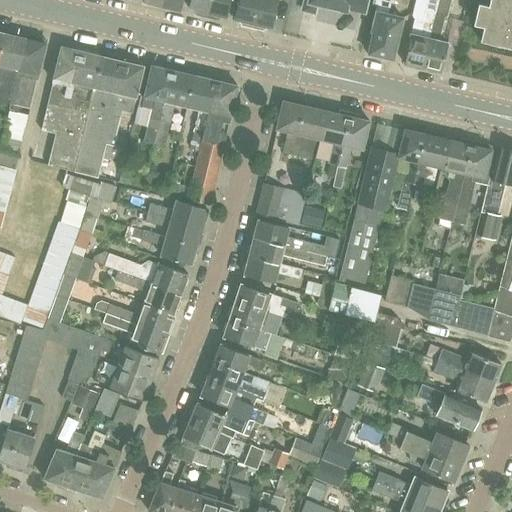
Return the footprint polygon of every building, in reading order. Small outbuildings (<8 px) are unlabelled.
[(162,0),(161,6),(180,11),(182,0),(162,0)] [(206,16),(209,0),(189,0),(188,8),(195,10),(194,12),(196,14),(206,16)] [(209,0),(206,16),(218,19),(220,18),(221,16),(227,17),(230,0),(209,0)] [(241,25),(251,27),(257,0),(238,0),(234,19),(240,21),(240,23),(241,25)] [(257,0),(251,27),(262,30),(265,28),(266,26),(267,26),(272,27),(278,0),(257,0)] [(305,0),(305,2),(315,5),(316,1),(344,8),(345,6),(363,10),(365,0),(305,0)] [(373,0),(372,4),(377,5),(370,31),(374,31),(368,55),(392,61),(403,18),(387,14),(390,2),(394,3),(394,0),(373,0)] [(429,0),(425,19),(415,17),(404,63),(422,67),(438,0),(429,0)] [(438,0),(422,67),(441,72),(448,44),(439,41),(445,16),(447,16),(450,0),(438,0)] [(511,0),(489,0),(488,5),(478,3),(473,24),(483,26),(479,40),(511,48),(511,0)] [(13,91),(25,38),(19,37),(16,33),(12,32),(9,35),(4,34),(0,49),(0,101),(9,104),(13,91)] [(41,42),(36,41),(25,38),(13,91),(9,104),(28,109),(35,82),(33,81),(34,77),(36,78),(44,45),(41,42)] [(84,52),(75,50),(61,46),(40,131),(59,136),(52,164),(75,170),(79,150),(102,56),(95,54),(93,51),(87,49),(84,52)] [(140,65),(138,61),(132,60),(129,62),(123,61),(124,58),(107,54),(106,57),(102,56),(79,150),(75,170),(96,175),(104,142),(113,144),(121,112),(131,114),(143,66),(140,65)] [(150,64),(143,95),(141,106),(152,109),(144,140),(154,143),(172,69),(150,64)] [(192,74),(172,69),(154,143),(164,145),(174,103),(184,105),(186,106),(194,75),(192,75),(192,74)] [(200,148),(216,80),(196,76),(194,75),(186,106),(188,106),(199,109),(190,146),(200,148)] [(223,144),(237,85),(218,80),(218,81),(216,80),(200,148),(221,153),(221,150),(223,144)] [(313,107),(314,103),(288,97),(287,101),(283,100),(276,128),(288,131),(284,152),(311,158),(316,137),(321,138),(329,111),(313,107)] [(338,164),(350,112),(339,109),(338,113),(329,111),(321,138),(334,142),(329,162),(338,164)] [(9,110),(0,146),(0,151),(17,155),(28,115),(9,110)] [(350,112),(338,164),(332,186),(341,188),(351,146),(362,148),(369,120),(359,118),(359,114),(350,112)] [(404,128),(398,153),(394,170),(396,170),(406,173),(398,207),(406,209),(413,182),(426,130),(415,127),(414,130),(404,128)] [(436,132),(426,130),(413,182),(421,184),(423,176),(434,179),(437,166),(443,167),(450,139),(435,136),(436,132)] [(450,139),(443,167),(445,168),(444,173),(449,180),(445,194),(443,193),(437,218),(439,218),(437,226),(450,229),(452,221),(472,141),(461,138),(460,141),(450,139)] [(474,181),(487,184),(495,149),(481,146),(481,143),(472,141),(452,221),(464,224),(474,181)] [(398,153),(371,146),(339,282),(364,289),(383,209),(386,210),(396,170),(394,170),(398,153)] [(511,184),(511,150),(499,147),(499,150),(495,149),(487,184),(480,212),(483,212),(477,235),(496,240),(502,215),(497,214),(505,183),(511,184)] [(205,203),(209,204),(221,153),(200,148),(188,199),(205,203)] [(0,225),(3,226),(19,157),(0,152),(0,225)] [(122,169),(119,182),(143,187),(146,175),(122,169)] [(64,185),(73,188),(93,195),(98,184),(68,173),(64,185)] [(93,195),(104,199),(111,202),(117,186),(99,179),(98,184),(93,195)] [(169,182),(167,191),(186,196),(188,187),(169,182)] [(305,193),(266,184),(263,183),(255,214),(297,224),(300,212),(305,193)] [(73,188),(69,199),(89,207),(93,195),(73,188)] [(104,199),(93,195),(89,207),(87,213),(98,216),(104,199)] [(69,199),(65,210),(85,218),(87,213),(89,207),(69,199)] [(205,221),(208,211),(206,211),(207,208),(176,200),(174,209),(151,202),(148,211),(201,226),(203,220),(205,221)] [(61,221),(81,229),(85,218),(65,210),(61,221)] [(196,243),(199,244),(202,234),(199,233),(201,226),(148,211),(146,220),(169,227),(166,235),(166,236),(196,244),(196,243)] [(324,218),(300,212),(297,224),(321,230),(324,218)] [(85,218),(81,229),(81,230),(92,234),(98,216),(87,213),(85,218)] [(254,231),(253,237),(327,255),(329,246),(286,235),(288,226),(257,219),(257,221),(254,223),(252,228),(254,231)] [(77,239),(81,230),(81,229),(61,221),(57,232),(77,239)] [(161,255),(187,262),(191,264),(191,261),(194,260),(196,254),(194,251),(196,244),(166,236),(166,235),(134,226),(131,236),(164,245),(161,255)] [(81,230),(77,239),(73,250),(72,252),(84,256),(92,234),(81,230)] [(73,250),(77,239),(57,232),(53,242),(73,250)] [(511,232),(508,250),(500,285),(494,307),(487,334),(486,336),(509,342),(511,334),(511,290),(508,289),(511,279),(511,232)] [(324,264),(327,255),(253,237),(251,244),(248,245),(246,251),(248,254),(248,255),(279,263),(279,262),(281,253),(324,264)] [(53,242),(49,253),(69,260),(72,252),(73,250),(53,242)] [(0,307),(3,295),(0,293),(14,255),(0,250),(0,307)] [(76,277),(84,256),(72,252),(69,260),(65,271),(65,273),(76,277)] [(109,252),(104,264),(118,269),(129,273),(181,292),(183,286),(187,285),(188,280),(187,277),(188,274),(158,263),(158,265),(147,261),(139,263),(109,252)] [(65,271),(69,260),(49,253),(45,263),(65,271)] [(279,263),(248,255),(246,262),(243,263),(242,269),(244,272),(243,274),(274,282),(277,272),(300,278),(302,268),(279,262),(279,263)] [(65,273),(65,271),(45,263),(41,273),(61,281),(65,273)] [(114,277),(126,281),(149,290),(145,301),(144,302),(174,313),(174,311),(175,308),(178,309),(181,301),(178,300),(181,292),(129,273),(118,269),(114,277)] [(41,273),(37,284),(57,292),(61,281),(41,273)] [(65,273),(61,281),(57,292),(57,293),(68,298),(76,277),(65,273)] [(408,306),(414,283),(414,280),(391,274),(385,300),(408,306)] [(323,276),(319,296),(330,299),(334,279),(323,276)] [(364,289),(339,282),(336,281),(330,308),(374,319),(373,321),(401,328),(402,323),(397,316),(375,311),(380,293),(364,289)] [(264,309),(269,311),(298,322),(302,310),(299,305),(241,283),(239,287),(236,288),(234,295),(236,298),(235,300),(264,309)] [(428,320),(436,288),(414,283),(408,306),(428,320)] [(57,293),(57,292),(37,284),(33,294),(53,302),(57,293)] [(436,288),(428,320),(453,326),(459,299),(461,294),(436,288)] [(57,293),(53,302),(49,313),(48,316),(60,320),(68,298),(57,293)] [(33,294),(29,305),(24,321),(44,327),(48,316),(49,313),(53,302),(33,294)] [(0,307),(0,315),(10,319),(15,300),(3,295),(0,307)] [(487,334),(494,307),(459,299),(453,326),(487,334)] [(15,300),(10,319),(20,322),(21,320),(24,321),(29,305),(15,300)] [(229,317),(229,318),(258,328),(259,323),(264,325),(269,311),(264,309),(235,300),(233,307),(230,308),(227,314),(229,317)] [(172,326),(173,321),(172,318),(173,315),(174,313),(144,302),(143,305),(140,313),(110,302),(109,304),(101,301),(96,304),(95,307),(106,311),(166,333),(168,328),(172,326)] [(164,341),(166,333),(106,311),(103,321),(133,332),(130,342),(159,353),(160,350),(164,349),(165,344),(164,341)] [(27,324),(25,331),(47,336),(57,341),(64,322),(60,320),(48,316),(44,327),(44,328),(27,324)] [(270,332),(258,328),(229,318),(228,322),(225,323),(222,330),(224,332),(223,336),(227,337),(264,351),(270,332)] [(343,319),(339,335),(361,341),(365,325),(343,319)] [(395,347),(401,328),(373,321),(367,339),(395,347)] [(75,326),(64,322),(57,341),(68,345),(75,326)] [(78,349),(85,329),(75,326),(68,345),(78,349)] [(105,337),(85,329),(78,349),(75,359),(94,365),(96,365),(100,349),(105,337)] [(25,331),(21,344),(42,351),(47,336),(25,331)] [(105,337),(100,349),(109,352),(113,339),(105,337)] [(215,357),(214,360),(242,370),(246,362),(257,366),(260,359),(220,343),(219,347),(216,348),(213,354),(215,357)] [(42,351),(21,344),(17,355),(38,362),(42,351)] [(378,344),(373,359),(385,363),(389,348),(378,344)] [(151,377),(158,357),(124,345),(117,365),(151,377)] [(492,382),(500,363),(469,351),(466,359),(442,349),(437,360),(492,382)] [(17,355),(13,368),(34,375),(38,362),(17,355)] [(334,355),(326,376),(348,384),(356,363),(334,355)] [(75,359),(72,368),(91,374),(94,365),(75,359)] [(207,378),(256,397),(279,405),(285,389),(262,380),(259,386),(239,378),(242,370),(214,360),(213,362),(210,363),(207,369),(209,372),(207,378)] [(485,400),(492,382),(437,360),(433,370),(458,380),(454,388),(485,400)] [(374,391),(383,368),(368,362),(359,385),(374,391)] [(151,377),(117,365),(109,386),(143,399),(151,377)] [(13,368),(10,379),(31,386),(34,375),(13,368)] [(88,384),(91,374),(72,368),(69,380),(80,381),(88,384)] [(227,405),(225,409),(254,421),(262,424),(267,413),(252,407),(256,397),(207,378),(206,381),(202,382),(200,389),(202,391),(200,395),(227,405)] [(10,379),(5,392),(17,396),(27,399),(31,386),(10,379)] [(80,381),(69,380),(61,396),(72,401),(80,381)] [(329,391),(331,395),(336,397),(341,395),(343,389),(340,385),(335,383),(330,386),(329,391)] [(474,425),(477,423),(480,418),(477,415),(481,407),(423,383),(417,396),(440,405),(436,414),(472,428),(474,425)] [(72,403),(92,411),(99,393),(79,385),(72,403)] [(104,388),(95,409),(111,416),(120,395),(104,388)] [(338,412),(350,416),(360,393),(348,388),(339,409),(338,411),(338,412)] [(17,396),(5,392),(0,409),(0,422),(8,425),(17,396)] [(191,416),(190,419),(230,436),(234,438),(237,430),(248,435),(254,421),(225,409),(223,413),(197,402),(195,406),(192,407),(189,413),(191,416)] [(316,420),(332,427),(338,412),(338,411),(339,409),(324,402),(316,420)] [(128,436),(138,411),(118,403),(108,430),(128,436)] [(350,416),(338,412),(332,427),(329,436),(345,443),(348,434),(355,418),(350,416)] [(223,453),(226,445),(230,436),(190,419),(188,422),(185,423),(182,429),(184,432),(182,436),(223,453)] [(432,439),(406,428),(392,422),(388,432),(402,438),(461,462),(469,444),(435,430),(432,439)] [(7,428),(0,450),(0,459),(24,468),(25,464),(34,437),(7,428)] [(67,487),(73,489),(76,488),(82,490),(103,440),(105,434),(94,430),(87,445),(79,442),(63,484),(65,485),(67,487)] [(46,478),(47,481),(53,483),(56,482),(63,484),(79,442),(83,434),(73,431),(64,450),(55,447),(43,478),(46,478)] [(295,437),(289,453),(288,455),(315,465),(322,448),(295,437)] [(410,461),(454,479),(461,462),(402,438),(398,446),(409,450),(410,461)] [(89,492),(90,495),(96,497),(99,496),(102,496),(121,451),(111,447),(112,443),(103,440),(82,490),(89,492)] [(191,463),(192,461),(197,450),(177,442),(171,456),(191,463)] [(243,463),(257,468),(261,460),(265,448),(264,447),(263,449),(250,444),(243,463)] [(283,469),(288,455),(289,453),(274,447),(273,451),(265,448),(261,460),(283,469)] [(192,461),(207,466),(211,455),(197,450),(192,461)] [(223,459),(211,455),(207,466),(207,468),(219,472),(223,459)] [(331,463),(319,459),(313,477),(325,481),(331,463)] [(234,463),(230,475),(242,480),(246,468),(244,467),(237,464),(234,463)] [(412,484),(386,474),(358,463),(355,471),(375,479),(440,506),(443,500),(448,496),(445,492),(447,488),(415,475),(412,484)] [(169,511),(177,489),(176,488),(169,486),(173,474),(165,471),(162,478),(148,511),(151,511),(169,511)] [(275,487),(284,490),(285,490),(289,477),(279,474),(275,487)] [(193,511),(201,491),(197,490),(183,485),(185,481),(179,479),(176,488),(177,489),(169,511),(193,511)] [(326,484),(312,479),(306,496),(320,501),(326,484)] [(437,511),(440,506),(375,479),(371,489),(404,502),(400,511),(401,511),(437,511)] [(218,511),(221,502),(216,500),(217,497),(201,491),(193,511),(218,511)] [(229,505),(221,502),(218,511),(243,511),(248,497),(241,495),(233,492),(229,505)] [(269,511),(275,496),(264,492),(257,511),(269,511)] [(281,511),(285,499),(275,496),(269,511),(281,511)]
